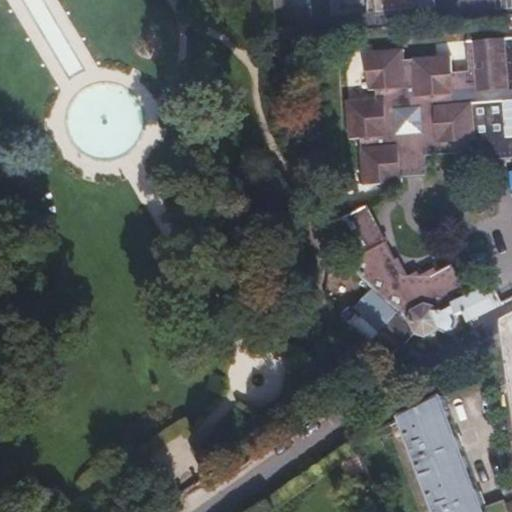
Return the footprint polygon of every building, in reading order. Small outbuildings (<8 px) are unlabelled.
[(372,0),(375,22),(414,17),(414,8),(433,6),(432,0),(372,0)] [(414,8),(414,17),(433,15),(433,6),(414,8)] [(511,38),(468,42),(470,72),(452,74),(451,56),(413,59),(413,61),(404,61),(403,50),(365,53),(368,90),(376,90),(377,99),(346,101),(349,139),(361,138),(361,147),(360,147),(362,185),(400,182),(400,176),(425,174),(425,165),(425,163),(427,161),(429,159),(431,158),(433,157),(487,153),(488,158),(508,156),(508,151),(511,151),(511,38)] [(468,321),(501,306),(491,288),(467,299),(451,266),(432,275),(431,273),(417,280),(415,277),(404,283),(395,264),(392,266),(366,215),(335,231),(346,258),(349,262),(375,288),(376,290),(406,316),(410,318),(410,321),(416,333),(425,335),(438,329),(444,334),(451,331),(454,322),(452,319),(464,313),(468,321)] [(425,405),(437,400),(434,392),(422,398),(425,405)] [(418,408),(401,416),(437,511),(487,511),(444,397),(437,400),(425,405),(418,408)]
